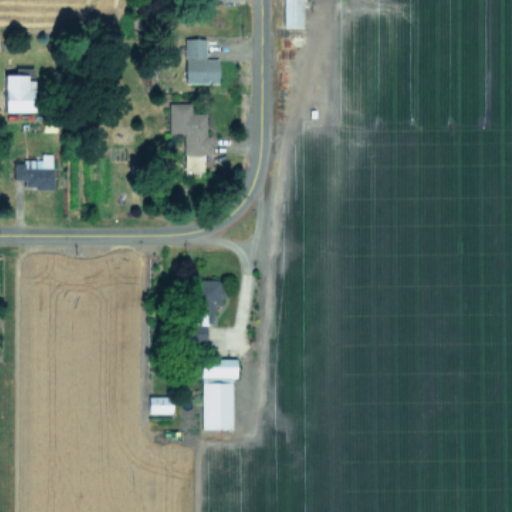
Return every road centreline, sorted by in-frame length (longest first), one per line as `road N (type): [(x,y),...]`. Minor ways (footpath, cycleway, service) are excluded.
road 1 (residential): [(235,207),(184,233),(0,235)]
road 2 (residential): [(258,0),(258,138),(252,179),(235,207)]
